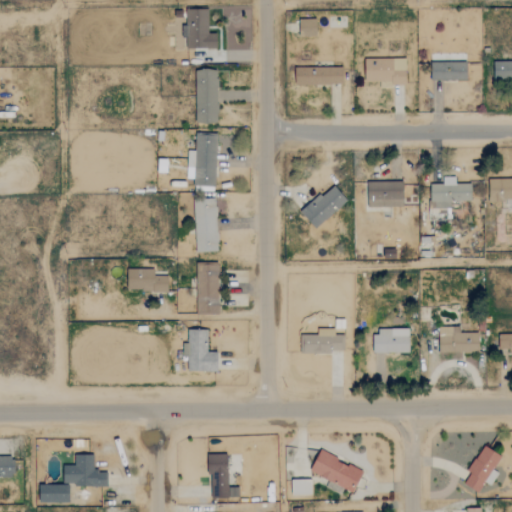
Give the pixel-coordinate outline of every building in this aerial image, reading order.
[(208,9),(186,10),(186,26),(181,26),(182,39),(186,39),(186,48),(217,48),(216,33),(208,33),(208,9)] [(316,36),(316,19),(299,19),(299,36),(316,36)] [(405,59),(364,59),(364,83),(405,83),(405,59)] [(511,61),(494,61),(493,79),(511,79),(511,61)] [(467,80),(466,62),(430,62),(431,80),(467,80)] [(343,67),(295,66),(295,85),(342,85),(343,67)] [(194,124),(216,124),(217,70),(195,70),(194,124)] [(215,186),(216,134),(195,134),(194,151),(187,151),(186,179),(193,179),(192,186),(215,186)] [(488,202),(511,201),(511,178),(488,179),(488,202)] [(403,207),(403,181),(366,182),(367,207),(403,207)] [(470,201),(470,183),(429,183),(428,219),(449,219),(450,201),(470,201)] [(300,213),(315,229),(347,200),(332,184),(300,213)] [(217,252),(216,199),(193,200),(195,252),(217,252)] [(219,264),(197,263),(196,314),(217,314),(219,264)] [(167,291),(168,276),(154,275),(154,269),(127,269),(127,291),(167,291)] [(479,333),(459,333),(459,326),(438,326),(438,353),(479,352),(479,333)] [(343,353),(344,335),(334,335),(334,329),(317,328),(317,335),(302,335),(301,352),(343,353)] [(207,330),(187,330),(187,343),(182,343),(182,357),(187,357),(186,371),(216,372),(217,352),(206,352),(207,330)] [(409,352),(408,330),(372,331),(373,353),(409,352)] [(511,334),(498,334),(498,351),(511,351),(511,334)] [(490,485),(498,472),(493,469),(501,455),(483,444),(467,471),(470,473),(463,483),(478,492),(484,481),(490,485)] [(363,469),(317,451),(309,473),(354,491),(363,469)] [(227,453),(208,454),(209,498),(239,497),(238,486),(228,486),(227,453)] [(74,486),(105,486),(106,470),(93,470),(93,455),(74,454),(74,486)] [(0,476),(11,476),(11,455),(0,455),(0,476)] [(311,479),(291,479),(291,494),(311,494),(311,479)]
